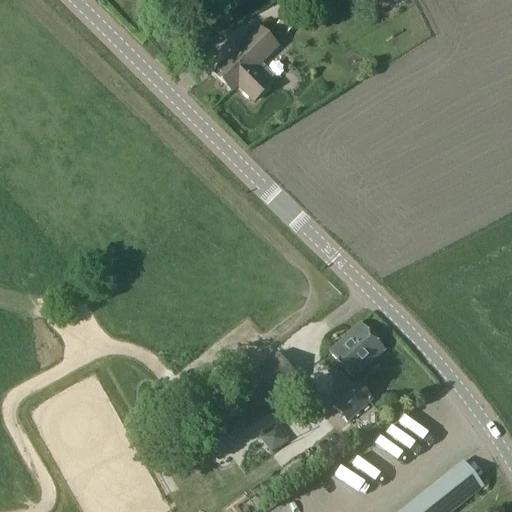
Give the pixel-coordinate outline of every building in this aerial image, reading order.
[(374,0),(379,8),(395,0),(374,0)] [(259,64),(242,47),(235,53),(213,75),(230,92),(236,86),(253,103),(269,88),(252,71),(253,70),(259,64)] [(352,381),(383,353),(359,326),(328,354),(352,381)] [(277,354),(237,383),(259,410),(296,378),(277,354)] [(346,425),(371,402),(357,386),(332,409),(346,425)] [(245,434),(232,420),(227,414),(195,441),(210,461),(221,452),(245,434)] [(300,464),(278,480),(283,488),(306,472),(300,464)] [(462,465),(403,511),(453,511),(482,490),(462,465)]
